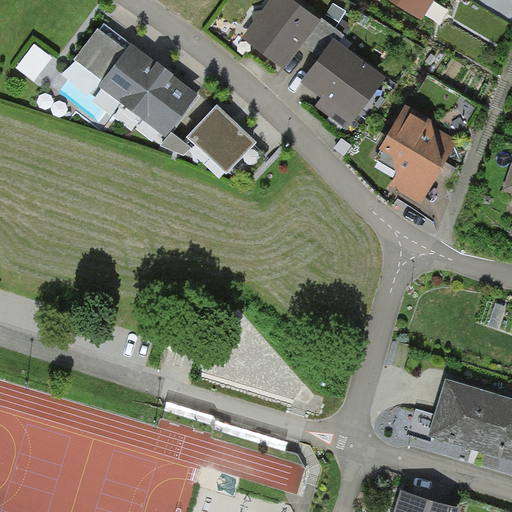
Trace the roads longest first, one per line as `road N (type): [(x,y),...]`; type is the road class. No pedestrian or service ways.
road 1 (residential): [(413,251),(253,93),(128,0)]
road 2 (residential): [(350,440),(0,338)]
road 3 (residential): [(350,440),(400,268),(413,251)]
road 4 (residential): [(511,490),(350,440)]
